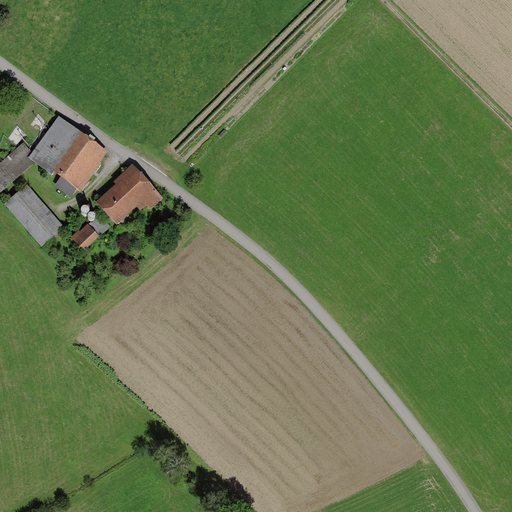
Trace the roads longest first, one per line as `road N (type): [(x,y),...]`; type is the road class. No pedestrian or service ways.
road 1 (residential): [(0,61),(283,267),(474,511)]
road 2 (track): [(511,123),(387,0)]
